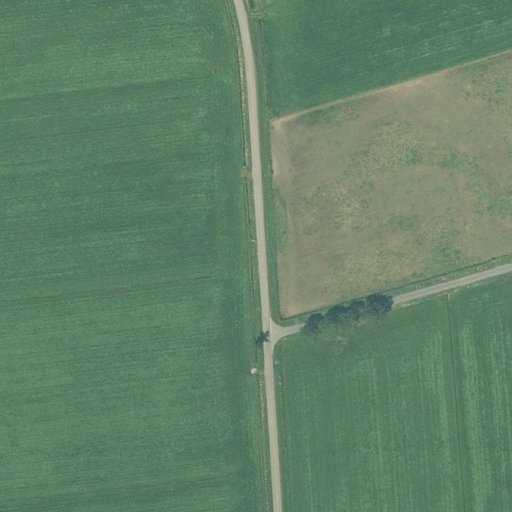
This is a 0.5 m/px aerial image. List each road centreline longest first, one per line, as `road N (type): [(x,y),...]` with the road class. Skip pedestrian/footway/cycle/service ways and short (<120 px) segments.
road 1 (unclassified): [(266,335),(237,0)]
road 2 (unclassified): [(266,335),(511,266)]
road 3 (unclassified): [(277,511),(266,335)]
